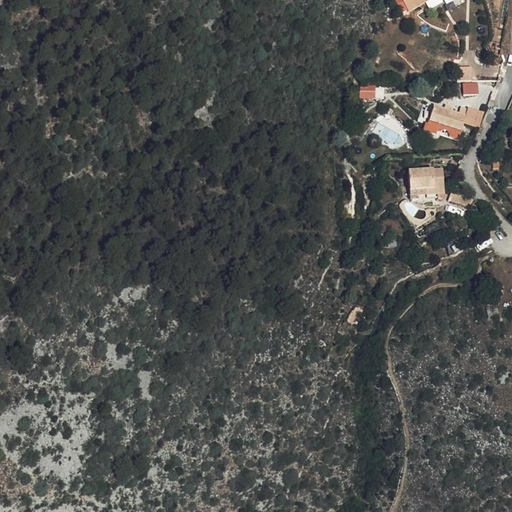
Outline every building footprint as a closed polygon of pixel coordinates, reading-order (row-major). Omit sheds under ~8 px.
[(478,82),(463,82),(463,95),(479,94),(478,82)] [(356,87),(358,102),(377,102),(376,86),(356,87)] [(457,116),(431,108),(425,127),(423,126),(421,134),(434,138),(436,131),(449,135),(447,141),(456,143),(462,126),(466,113),(459,110),(457,116)] [(481,117),(467,112),(466,113),(462,126),(477,131),(481,117)] [(443,195),(441,167),(404,171),(407,199),(417,198),(417,205),(421,205),(427,204),(433,203),(433,196),(443,195)]
